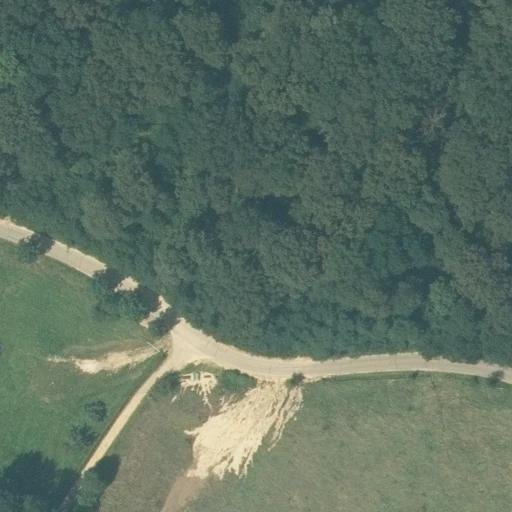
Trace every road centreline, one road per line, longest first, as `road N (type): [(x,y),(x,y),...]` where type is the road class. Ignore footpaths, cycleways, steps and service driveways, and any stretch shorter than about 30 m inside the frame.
road 1 (unclassified): [(511,378),(444,361),(290,369),(236,362),(189,340),(102,273),(0,232)]
road 2 (track): [(61,511),(145,382),(189,340)]
